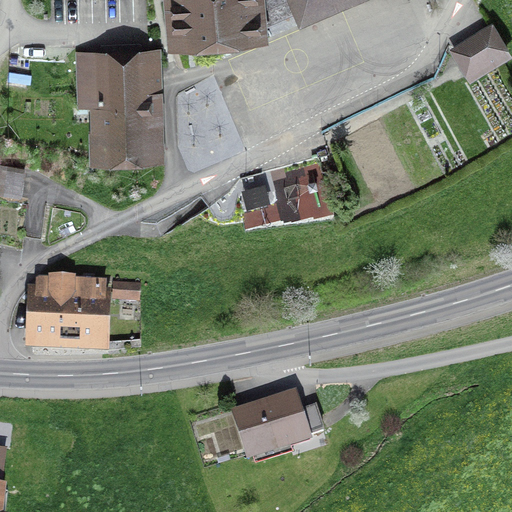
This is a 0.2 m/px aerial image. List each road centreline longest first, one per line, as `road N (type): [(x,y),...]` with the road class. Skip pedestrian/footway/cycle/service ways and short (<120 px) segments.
road 1 (tertiary): [(268,348),(112,372),(0,372)]
road 2 (unclassified): [(511,342),(323,377),(285,373),(268,348)]
road 3 (tertiary): [(511,284),(268,348)]
